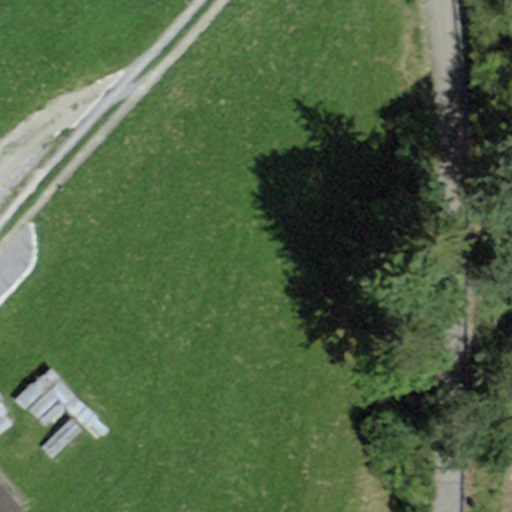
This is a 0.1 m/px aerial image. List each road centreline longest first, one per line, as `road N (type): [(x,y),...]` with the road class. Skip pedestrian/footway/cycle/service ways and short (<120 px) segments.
road 1 (residential): [(442,0),(451,117),(447,511)]
road 2 (track): [(0,240),(212,0)]
